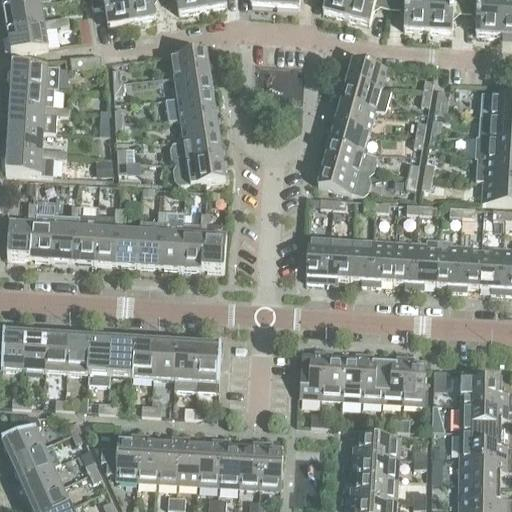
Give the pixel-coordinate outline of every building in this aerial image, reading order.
[(1,0),(3,14),(40,8),(50,6),(49,0),(1,0)] [(108,30),(132,26),(127,0),(90,0),(93,14),(105,12),(108,30)] [(152,3),(164,1),(163,0),(127,0),(132,26),(156,22),(152,3)] [(175,0),(179,18),(203,14),(200,0),(163,0),(164,1),(172,0),(175,0)] [(200,0),(203,14),(227,10),(225,0),(200,0)] [(251,0),(251,8),(275,10),(275,0),(251,0)] [(275,0),(275,10),(299,11),(299,0),(275,0)] [(326,0),(323,15),(347,22),(352,0),(326,0)] [(374,10),(390,14),(392,0),(352,0),(347,22),(369,28),(374,10)] [(403,34),(428,35),(430,0),(392,0),(390,14),(405,15),(403,34)] [(453,18),(465,19),(466,0),(430,0),(428,35),(452,36),(453,18)] [(475,38),(500,39),(502,0),(466,0),(465,19),(476,19),(475,38)] [(511,0),(502,0),(500,39),(511,40),(511,0)] [(3,14),(7,36),(44,30),(45,33),(57,31),(55,23),(43,25),(40,8),(3,14)] [(55,23),(57,31),(69,29),(68,21),(55,23)] [(44,30),(7,36),(11,59),(48,53),(45,33),(44,30)] [(171,60),(175,83),(210,77),(206,55),(171,60)] [(71,63),(72,75),(102,72),(101,60),(71,63)] [(353,64),(347,86),(380,96),(387,73),(353,64)] [(12,69),(11,92),(55,94),(55,95),(59,95),(60,73),(47,72),(47,71),(12,69)] [(113,76),(113,88),(122,87),(122,75),(113,76)] [(175,83),(178,104),(213,99),(210,77),(175,83)] [(424,85),(422,98),(431,99),(433,86),(424,85)] [(347,86),(341,107),(375,116),(386,117),(391,97),(380,96),(347,86)] [(122,87),(113,88),(114,101),(123,100),(122,87)] [(11,92),(10,112),(44,114),(44,119),(56,119),(57,111),(54,111),(55,95),(55,94),(11,92)] [(434,118),(445,120),(449,97),(438,95),(434,118)] [(431,99),(422,98),(420,110),(429,111),(431,99)] [(492,109),(492,122),(511,122),(511,99),(488,98),(488,109),(492,109)] [(169,126),(181,126),(181,125),(216,120),(213,99),(178,104),(178,105),(166,105),(169,126)] [(341,107),(335,127),(369,137),(375,116),(341,107)] [(56,119),(57,119),(69,120),(69,112),(57,111),(56,119)] [(10,112),(8,135),(43,137),(56,138),(57,119),(56,119),(44,119),(44,114),(10,112)] [(115,116),(115,128),(125,127),(124,115),(115,116)] [(181,125),(181,126),(184,147),(219,142),(216,120),(181,125)] [(480,122),(479,142),(511,144),(511,122),(492,122),(480,122)] [(433,125),(431,139),(439,140),(441,127),(433,125)] [(125,127),(115,128),(116,141),(126,140),(125,127)] [(335,127),(329,148),(363,158),(369,137),(335,127)] [(417,127),(415,140),(424,141),(426,128),(417,127)] [(8,135),(7,156),(42,158),(42,162),(54,163),(54,154),(42,154),(43,137),(8,135)] [(439,140),(431,139),(429,150),(437,151),(439,140)] [(424,141),(415,140),(413,152),(422,153),(424,141)] [(172,165),(177,170),(222,163),(219,142),(184,147),(173,149),(170,155),(172,165)] [(475,164),(478,164),(511,166),(511,144),(479,142),(479,143),(476,143),(475,164)] [(329,148),(323,169),(369,182),(374,178),(377,168),(375,162),(363,158),(329,148)] [(54,163),(55,163),(66,163),(67,155),(54,154),(54,163)] [(117,155),(118,167),(127,167),(126,154),(117,155)] [(42,158),(7,156),(5,178),(54,181),(55,163),(54,163),(42,162),(42,158)] [(222,163),(177,170),(173,176),(175,187),(179,191),(226,184),(222,163)] [(476,186),(483,187),(483,186),(511,187),(511,166),(478,164),(476,186)] [(116,182),(115,165),(98,166),(99,183),(116,182)] [(127,167),(118,167),(118,181),(128,180),(127,167)] [(369,182),(323,169),(318,190),(351,199),(364,203),(369,199),(372,188),(369,182)] [(426,169),(424,181),(433,183),(435,171),(426,169)] [(410,170),(408,182),(418,183),(420,171),(410,170)] [(433,183),(424,181),(422,194),(431,196),(433,183)] [(418,183),(408,182),(406,195),(415,196),(418,183)] [(511,187),(483,186),(483,187),(482,207),(511,209),(511,187)] [(35,200),(36,189),(28,188),(28,200),(35,200)] [(320,212),(333,213),(333,205),(321,204),(320,212)] [(333,205),(333,213),(345,214),(345,205),(333,205)] [(29,207),(28,219),(37,219),(37,208),(29,207)] [(364,216),(376,217),(377,208),(364,207),(364,216)] [(377,208),(376,217),(389,218),(389,209),(377,208)] [(79,222),(80,219),(80,211),(72,210),(72,221),(79,222)] [(407,219),(419,220),(420,211),(407,210),(407,219)] [(420,211),(419,220),(432,220),(433,212),(420,211)] [(115,223),(123,224),(124,214),(116,213),(115,223)] [(450,221),(462,222),(463,213),(450,213),(450,221)] [(463,213),(462,222),(475,223),(476,215),(463,213)] [(492,223),(505,224),(506,215),(493,215),(492,223)] [(158,227),(166,227),(166,216),(158,216),(158,227)] [(201,229),(209,230),(209,229),(210,219),(202,218),(201,229)] [(8,262),(30,264),(32,229),(36,229),(37,220),(37,219),(28,219),(28,224),(10,223),(8,262)] [(95,268),(97,232),(98,220),(80,219),(79,222),(79,231),(75,231),(73,266),(95,268)] [(30,264),(51,265),(54,230),(54,221),(37,220),(36,229),(32,229),(30,264)] [(51,265),(73,266),(75,231),(79,231),(79,222),(72,221),(71,231),(54,230),(51,265)] [(95,268),(116,269),(118,234),(122,234),(123,224),(115,223),(114,233),(97,232),(95,268)] [(137,270),(159,272),(161,236),(165,237),(166,228),(166,227),(158,227),(158,228),(141,227),(140,235),(137,270)] [(159,272),(181,273),(183,238),(184,238),(184,229),(166,228),(165,237),(161,236),(159,272)] [(181,273),(202,274),(204,239),(208,240),(209,230),(201,229),(200,239),(184,238),(183,238),(181,273)] [(204,239),(202,274),(224,276),(227,230),(209,229),(209,230),(208,240),(204,239)] [(116,269),(137,270),(140,235),(122,234),(118,234),(116,269)] [(361,289),(371,290),(374,246),(363,245),(363,249),(352,249),(350,284),(361,285),(361,289)] [(424,288),(436,289),(439,246),(427,245),(427,249),(417,248),(414,292),(423,293),(424,288)] [(305,286),(328,287),(331,247),(308,246),(305,286)] [(381,286),(393,287),(396,247),(374,246),(371,290),(381,290),(381,286)] [(447,294),(457,295),(460,251),(451,250),(452,247),(439,246),(436,289),(447,290),(447,294)] [(337,283),(350,284),(352,249),(331,247),(328,287),(337,288),(337,283)] [(404,292),(414,292),(417,248),(396,247),(393,287),(404,287),(404,292)] [(467,291),(479,292),(482,257),(471,256),(471,251),(460,251),(457,295),(467,296),(467,291)] [(490,297),(501,298),(504,253),(493,253),(493,257),(482,257),(479,292),(491,293),(490,297)] [(511,253),(504,253),(501,298),(511,298),(511,253)] [(3,374),(24,376),(26,339),(5,338),(3,338),(2,356),(0,356),(0,379),(3,380),(3,374)] [(24,376),(46,377),(48,341),(26,339),(24,376)] [(46,377),(67,378),(69,342),(48,341),(46,377)] [(67,378),(89,380),(91,344),(69,342),(67,378)] [(89,380),(110,381),(113,345),(91,344),(89,380)] [(110,381),(132,382),(134,346),(113,345),(110,381)] [(132,382),(154,384),(156,348),(134,346),(132,382)] [(154,384),(175,385),(177,349),(156,348),(154,384)] [(175,395),(196,397),(199,350),(177,349),(175,385),(175,395)] [(199,350),(196,397),(219,398),(220,388),(222,351),(220,351),(219,352),(199,350)] [(299,403),(321,404),(324,358),(314,358),(314,363),(302,362),(299,403)] [(321,404),(342,405),(344,365),(332,364),(332,359),(324,358),(321,404)] [(342,405),(362,407),(365,361),(355,360),(355,365),(344,365),(342,405)] [(362,407),(382,408),(385,367),(373,367),(373,361),(365,361),(362,407)] [(382,408),(403,409),(406,363),(396,363),(395,368),(385,367),(382,408)] [(406,363),(403,409),(423,410),(426,370),(414,369),(414,364),(406,363)] [(434,376),(433,396),(446,397),(447,377),(434,376)] [(461,377),(461,411),(511,411),(511,398),(501,398),(501,384),(494,384),(494,377),(461,377)] [(12,412),(22,413),(22,403),(12,402),(12,412)] [(22,403),(22,413),(31,413),(32,404),(22,403)] [(55,415),(65,415),(65,406),(55,405),(55,415)] [(65,406),(65,415),(74,416),(74,406),(65,406)] [(98,417),(108,418),(109,408),(98,408),(98,417)] [(109,408),(108,418),(117,418),(117,409),(109,408)] [(141,420),(151,421),(152,411),(141,410),(141,420)] [(152,411),(151,421),(160,421),(161,412),(152,411)] [(511,411),(461,411),(460,437),(501,438),(501,424),(511,424),(511,411)] [(184,423),(194,423),(195,414),(185,413),(184,423)] [(195,414),(194,423),(204,424),(204,414),(195,414)] [(310,431),(320,432),(320,420),(310,419),(310,431)] [(3,448),(11,467),(44,452),(36,433),(41,431),(37,422),(11,420),(19,438),(1,446),(2,449),(3,448)] [(320,420),(320,432),(327,432),(328,420),(320,420)] [(351,434),(360,434),(361,422),(352,421),(351,434)] [(361,422),(360,434),(368,435),(369,423),(361,422)] [(391,436),(401,437),(402,425),(392,424),(391,436)] [(402,425),(401,437),(409,438),(410,425),(402,425)] [(68,432),(72,440),(81,436),(78,428),(68,432)] [(81,436),(72,440),(76,450),(86,446),(81,436)] [(460,437),(460,464),(511,464),(511,451),(500,451),(501,438),(460,437)] [(117,486),(137,487),(140,441),(131,440),(130,446),(119,445),(119,453),(103,452),(102,467),(107,467),(107,479),(117,479),(117,486)] [(137,487),(158,488),(160,447),(149,447),(149,442),(140,441),(137,487)] [(353,452),(353,461),(399,464),(400,443),(359,441),(359,453),(353,452)] [(158,488),(178,489),(181,444),(171,443),(171,448),(160,447),(158,488)] [(178,489),(199,491),(201,450),(189,449),(189,444),(181,444),(178,489)] [(199,491),(219,492),(222,446),(212,445),(212,451),(201,450),(199,491)] [(219,492),(239,493),(242,453),(230,452),(231,446),(222,446),(219,492)] [(239,493),(260,494),(262,448),(253,448),(253,453),(242,453),(239,493)] [(262,448),(260,494),(281,496),(284,455),(271,454),(271,449),(262,448)] [(11,467),(20,487),(53,472),(44,452),(11,467)] [(446,452),(434,452),(434,463),(446,463),(446,452)] [(414,457),(414,465),(427,466),(427,457),(414,457)] [(358,471),(357,482),(398,484),(399,464),(353,461),(352,471),(358,471)] [(511,464),(460,464),(459,490),(500,491),(500,477),(511,477),(511,464)] [(427,466),(414,465),(414,474),(427,475),(427,466)] [(86,471),(89,479),(99,475),(95,467),(86,471)] [(20,487),(29,506),(62,492),(53,472),(20,487)] [(99,475),(89,479),(94,489),(103,485),(99,475)] [(351,493),(350,502),(397,505),(398,484),(357,482),(356,494),(351,493)] [(432,482),(432,490),(443,490),(443,482),(432,482)] [(459,490),(459,511),(511,511),(511,504),(500,504),(500,491),(459,490)] [(29,506),(31,511),(69,511),(71,511),(62,492),(29,506)] [(414,498),(414,506),(427,507),(427,498),(414,498)] [(168,511),(177,511),(178,503),(169,502),(168,511)] [(396,511),(397,505),(350,502),(350,511),(355,511),(396,511)] [(178,503),(177,511),(185,511),(186,503),(178,503)]
